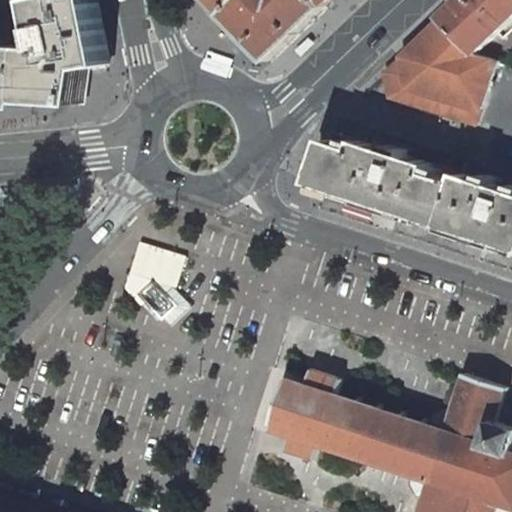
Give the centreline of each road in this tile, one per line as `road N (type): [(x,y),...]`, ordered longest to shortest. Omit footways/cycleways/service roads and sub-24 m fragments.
road 1 (residential): [(511,293),(263,215),(239,191)]
road 2 (unknown): [(37,331),(257,395)]
road 3 (secondary): [(0,341),(155,180)]
road 4 (secondary): [(263,154),(385,17)]
road 5 (secondary): [(385,17),(284,87),(251,100)]
road 6 (residential): [(142,155),(0,151)]
